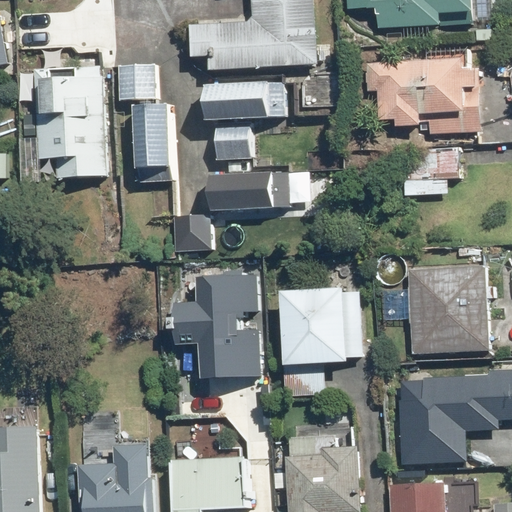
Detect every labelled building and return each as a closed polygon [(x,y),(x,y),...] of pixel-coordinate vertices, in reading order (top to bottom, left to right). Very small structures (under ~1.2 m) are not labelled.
[(213,70),(319,66),(316,0),(255,0),(257,21),(196,24),(197,57),(212,57),(213,70)] [(379,9),(379,30),(445,27),(445,14),(477,13),(476,0),(349,0),(349,10),(379,9)] [(433,133),(485,130),(482,67),(468,67),(467,58),(369,63),(370,90),(379,89),(380,120),(398,119),(399,127),(433,126),(433,133)] [(124,100),(162,99),(161,64),(122,66),(124,100)] [(44,178),(112,176),(107,66),(39,69),(42,137),(24,138),(25,182),(44,182),(44,178)] [(335,76),(307,77),(308,107),(337,106),(335,76)] [(210,121),(290,118),(288,82),(209,86),(210,121)] [(141,170),(176,168),(174,105),(138,106),(141,170)] [(221,161),(256,159),(253,123),(219,125),(221,161)] [(408,150),(410,195),(452,192),(452,177),(466,177),(465,147),(408,150)] [(217,211),(295,207),(293,171),(215,176),(217,211)] [(179,251),(218,251),(217,215),(178,215),(179,251)] [(414,268),(417,352),(494,349),(491,265),(414,268)] [(208,342),(210,371),(267,368),(265,325),(252,325),(251,308),(264,307),(262,268),(205,271),(206,295),(181,297),(184,343),(208,342)] [(290,366),(353,363),(353,357),(369,356),(366,292),(349,292),(349,288),(287,291),(290,366)] [(470,430),(504,429),(504,419),(511,418),(511,368),(493,369),(494,374),(428,377),(428,378),(405,379),(406,399),(403,399),(407,465),(471,462),(470,430)] [(251,448),(274,447),(271,408),(248,409),(251,448)] [(0,511),(45,511),(40,427),(0,429),(0,511)] [(366,511),(362,446),(343,447),(341,427),(294,430),(296,457),(290,457),(293,511),(366,511)] [(160,511),(158,441),(120,443),(121,458),(84,460),(85,511),(160,511)] [(207,511),(207,510),(254,507),(251,457),(176,460),(178,511),(207,511)] [(395,511),(450,511),(449,483),(394,485),(395,511)] [(511,511),(511,503),(498,503),(498,511),(511,511)]
